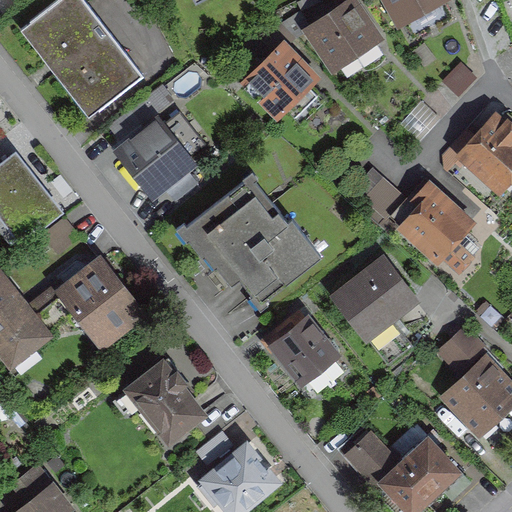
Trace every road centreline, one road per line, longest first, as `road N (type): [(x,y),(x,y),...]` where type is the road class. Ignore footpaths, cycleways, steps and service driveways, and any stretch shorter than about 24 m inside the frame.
road 1 (residential): [(347,511),(0,72)]
road 2 (residential): [(407,177),(494,83)]
